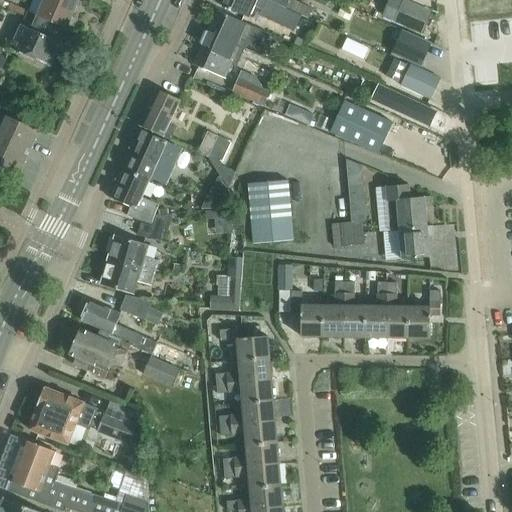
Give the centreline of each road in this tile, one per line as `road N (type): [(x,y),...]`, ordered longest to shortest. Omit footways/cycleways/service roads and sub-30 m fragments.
road 1 (tertiary): [(0,340),(160,0)]
road 2 (unclassified): [(313,511),(302,358),(480,359)]
road 3 (unknown): [(511,181),(466,188),(326,149),(308,164),(304,190),(322,245)]
road 4 (residential): [(480,359),(460,108)]
road 5 (residential): [(496,511),(480,359)]
